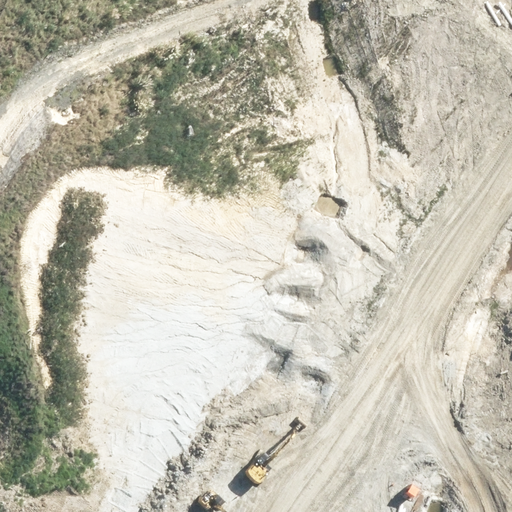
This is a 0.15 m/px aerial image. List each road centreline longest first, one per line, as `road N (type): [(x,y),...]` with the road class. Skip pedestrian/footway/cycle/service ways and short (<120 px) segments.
road 1 (trunk): [(299,511),(467,197),(511,93)]
road 2 (track): [(0,308),(224,5),(301,0)]
road 3 (track): [(336,364),(326,331),(350,223),(466,0)]
road 4 (trunk): [(511,205),(432,368),(347,511)]
